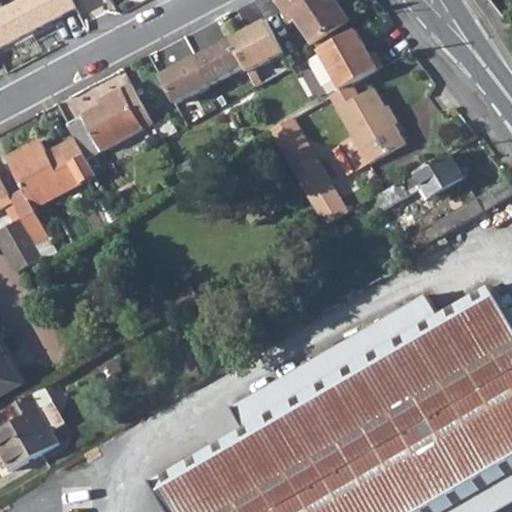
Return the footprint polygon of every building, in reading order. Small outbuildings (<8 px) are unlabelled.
[(16,0),(16,4),(0,12),(0,49),(80,9),(75,0),(16,0)] [(284,9),(289,17),(285,20),(290,26),(298,21),(315,44),(349,20),(335,0),(280,0),(278,2),(284,9)] [(267,21),(232,40),(247,68),(257,86),(263,83),(256,70),(285,54),(267,21)] [(319,51),(342,91),(354,84),(384,67),(376,52),(371,55),(356,29),(319,51)] [(232,40),(197,59),(211,86),(247,68),(232,40)] [(197,59),(161,78),(176,105),(211,86),(197,59)] [(275,76),(279,83),(287,79),(283,72),(275,76)] [(389,111),(376,89),(362,97),(354,84),(342,91),(332,97),(355,137),(371,165),(407,144),(397,126),(393,128),(384,113),(389,111)] [(68,125),(76,139),(87,160),(152,125),(131,86),(103,101),(105,105),(68,125)] [(389,111),(384,113),(393,128),(397,126),(389,111)] [(269,132),(326,226),(332,223),(349,213),(294,117),(269,132)] [(371,165),(355,137),(342,145),(358,173),(371,165)] [(47,155),(39,142),(6,160),(34,210),(96,178),(87,160),(76,139),(53,151),(56,156),(49,159),(47,155)] [(47,155),(49,159),(56,156),(53,151),(47,155)] [(412,176),(420,191),(426,201),(464,179),(450,154),(412,176)] [(170,175),(174,185),(181,181),(176,172),(170,175)] [(376,197),(385,211),(420,191),(412,176),(376,197)] [(257,179),(235,192),(254,226),(276,213),(257,179)] [(0,210),(13,203),(0,180),(0,210)] [(438,222),(440,224),(445,235),(511,196),(511,186),(508,181),(438,222)] [(0,232),(0,245),(16,274),(43,260),(21,221),(2,231),(0,232)] [(440,224),(413,240),(420,250),(445,235),(440,224)] [(496,511),(511,503),(511,317),(495,287),(441,317),(429,296),(235,410),(248,430),(156,483),(172,511),(496,511)] [(176,313),(197,301),(191,289),(170,301),(176,313)] [(0,398),(23,386),(0,345),(0,398)] [(105,365),(111,376),(120,370),(115,360),(105,365)] [(0,433),(0,450),(12,471),(59,445),(51,431),(32,396),(8,409),(16,424),(0,433)] [(52,403),(40,410),(51,431),(64,424),(52,403)] [(0,413),(0,433),(16,424),(8,409),(0,413)] [(64,488),(64,511),(95,511),(95,487),(64,488)]
